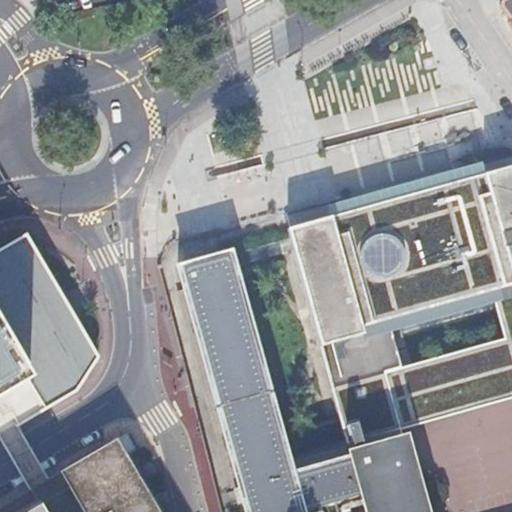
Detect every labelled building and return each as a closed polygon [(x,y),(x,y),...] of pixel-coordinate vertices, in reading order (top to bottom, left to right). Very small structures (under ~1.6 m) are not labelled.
[(428,56),(310,71),(315,108),(433,94),(428,56)] [(178,268),(246,511),(302,511),(303,511),(361,495),(365,511),(423,511),(402,431),(511,398),(511,167),(287,230),(339,417),(280,435),(229,255),(205,261),(178,268)] [(70,391),(94,358),(26,239),(0,253),(0,431),(11,425),(70,391)] [(11,425),(0,431),(0,442),(14,466),(30,493),(39,488),(46,484),(31,457),(11,425)] [(0,511),(150,511),(124,466),(117,455),(112,446),(46,484),(39,488),(30,493),(0,510),(0,511)]
